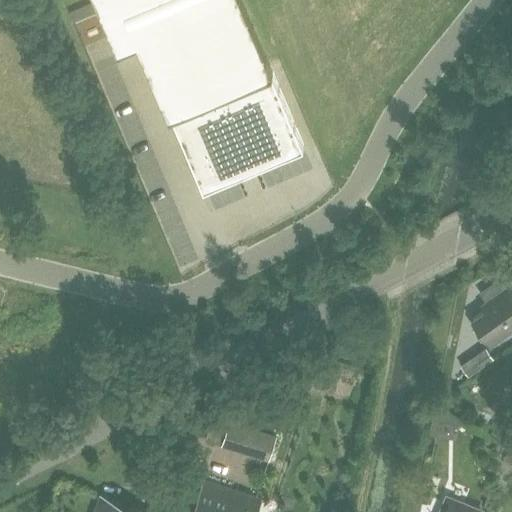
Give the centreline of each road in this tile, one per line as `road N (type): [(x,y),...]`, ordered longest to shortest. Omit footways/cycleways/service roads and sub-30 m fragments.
road 1 (unclassified): [(487,0),(408,96),(351,197),(317,225),(189,294),(166,297),(0,263)]
road 2 (unclassified): [(0,481),(510,212)]
